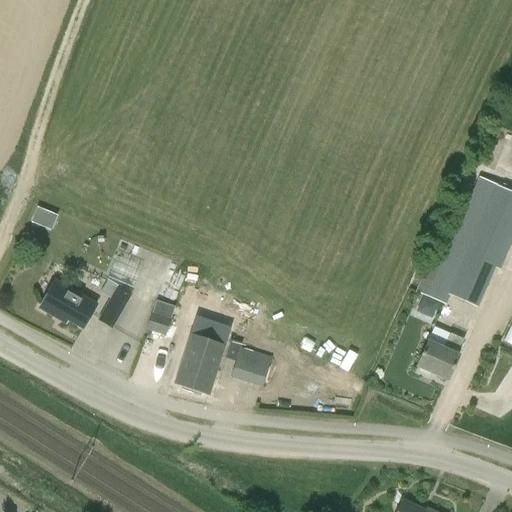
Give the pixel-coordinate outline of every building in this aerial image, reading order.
[(511,191),(479,177),(461,217),(451,213),(415,291),(446,305),(450,295),(477,307),(495,268),(500,270),(511,242),(511,191)] [(31,221),(49,229),(55,215),(36,208),(31,221)] [(83,328),(96,305),(55,281),(40,308),(54,316),(56,312),(83,328)] [(112,329),(131,294),(107,281),(100,292),(110,298),(97,320),(112,329)] [(146,329),(165,336),(175,306),(156,300),(146,329)] [(511,317),(501,340),(511,344),(511,317)] [(448,379),(464,339),(434,326),(417,365),(448,379)] [(209,394),(225,345),(191,333),(175,383),(209,394)] [(241,344),(230,340),(225,358),(236,361),(232,376),(262,385),(271,359),(240,348),(241,344)] [(429,511),(403,499),(396,511),(429,511)]
